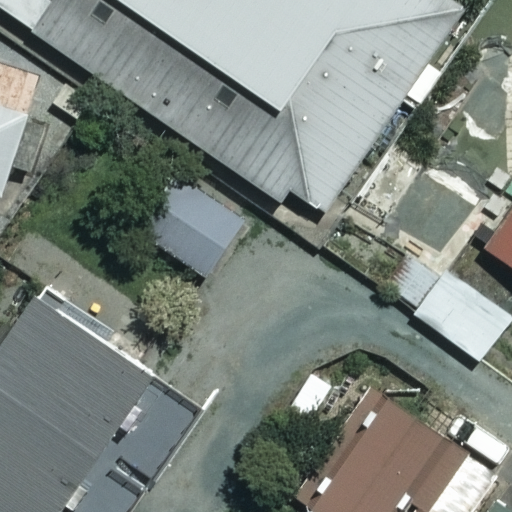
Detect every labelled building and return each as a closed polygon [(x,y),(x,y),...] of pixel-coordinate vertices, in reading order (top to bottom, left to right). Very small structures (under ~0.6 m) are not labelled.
[(461,7),(450,0),(0,0),(0,6),(312,222),(461,7)] [(511,31),(503,38),(511,49),(511,31)] [(0,188),(25,113),(0,105),(0,188)] [(244,213),(201,188),(191,206),(160,188),(134,232),(207,275),(244,213)] [(511,199),(482,248),(511,266),(511,199)] [(511,313),(449,269),(416,315),(477,359),(511,313)] [(125,511),(198,411),(34,295),(0,343),(0,507),(6,511),(125,511)] [(464,511),(493,472),(389,397),(311,504),(321,511),(464,511)] [(511,511),(511,499),(501,492),(487,511),(511,511)]
